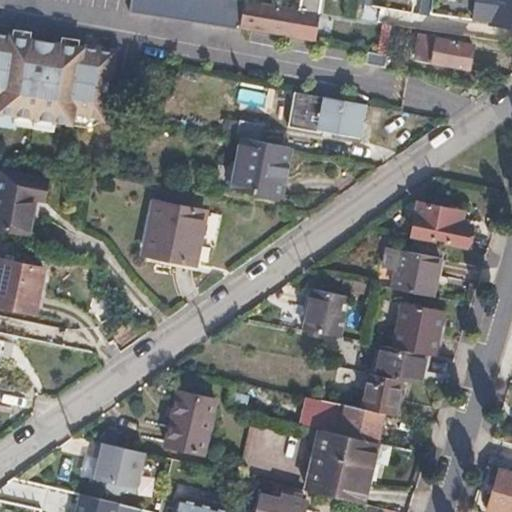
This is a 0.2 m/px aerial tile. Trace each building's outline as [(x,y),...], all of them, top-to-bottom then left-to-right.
[(239,29),(242,28),(309,40),(316,41),(321,0),(300,0),(300,7),(251,0),(132,0),(130,12),(145,15),(239,29)] [(511,0),(409,0),(409,5),(491,18),(491,23),(511,26),(511,0)] [(102,117),(108,85),(113,53),(94,50),(94,48),(0,30),(0,100),(0,101),(0,109),(72,123),(73,112),(102,117)] [(466,69),(471,43),(436,36),(434,42),(417,38),(413,59),(466,69)] [(386,67),(387,54),(368,51),(366,64),(386,67)] [(356,135),(362,104),(292,91),(285,123),(356,135)] [(258,137),(262,120),(237,114),(233,133),(242,134),(258,137)] [(278,195),(288,144),(258,137),(242,134),(232,185),(278,195)] [(0,224),(27,230),(34,194),(43,195),(47,178),(0,169),(0,224)] [(193,259),(204,209),(154,199),(144,249),(193,259)] [(471,226),(458,222),(461,211),(418,201),(411,233),(432,239),(433,232),(446,235),(446,241),(467,246),(471,226)] [(27,244),(24,261),(0,257),(0,258),(0,301),(34,309),(48,248),(27,244)] [(432,295),(440,258),(390,245),(385,265),(398,269),(394,286),(432,295)] [(343,334),(351,294),(314,286),(305,327),(343,334)] [(433,353),(442,311),(402,303),(394,345),(424,351),(433,353)] [(424,351),(394,345),(383,343),(383,349),(424,357),(424,351)] [(417,383),(424,357),(383,349),(377,375),(399,379),(417,383)] [(391,414),(399,379),(377,375),(368,373),(360,407),(382,412),(391,414)] [(202,452),(215,399),(181,391),(176,415),(171,414),(164,442),(202,452)] [(375,442),(382,412),(360,407),(322,399),(315,428),(320,430),(375,442)] [(361,503),(375,442),(320,430),(306,489),(361,503)] [(136,486),(145,451),(98,439),(94,454),(100,456),(95,476),(136,486)] [(498,511),(511,511),(511,473),(500,469),(488,509),(498,511)] [(255,511),(261,488),(263,479),(250,476),(240,511),(255,511)] [(302,511),(303,511),(306,500),(261,488),(255,511),(302,511)] [(121,511),(124,503),(80,492),(74,511),(121,511)] [(234,511),(178,498),(174,511),(234,511)]
